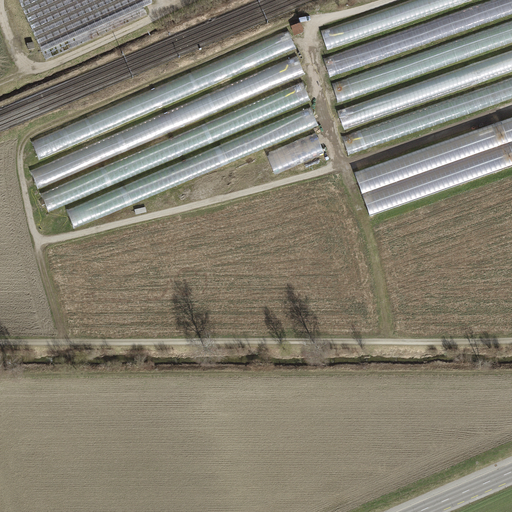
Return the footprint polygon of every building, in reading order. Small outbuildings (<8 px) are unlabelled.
[(16,0),(45,63),(145,17),(142,10),(151,7),(148,0),(16,0)] [(511,0),(417,0),(321,34),(329,58),(322,60),(340,111),(337,112),(346,137),(340,139),(347,157),(511,99),(511,0)] [(300,27),(291,30),(294,39),(303,35),(300,27)] [(296,53),(288,34),(31,143),(42,168),(30,173),(48,215),(65,208),(75,232),(213,173),(221,193),(270,172),(272,178),(323,156),(313,133),(318,131),(307,106),(310,104),(301,82),(304,80),(293,54),(296,53)] [(511,118),(353,173),(368,219),(511,169),(511,118)]
